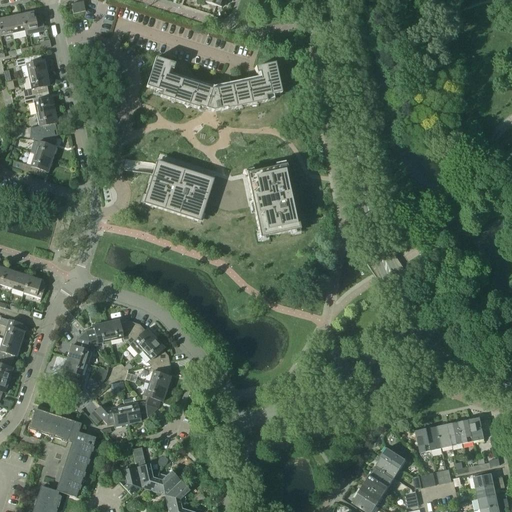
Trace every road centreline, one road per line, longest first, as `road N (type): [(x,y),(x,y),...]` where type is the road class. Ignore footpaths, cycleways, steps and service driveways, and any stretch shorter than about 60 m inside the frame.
road 1 (tertiary): [(398,290),(369,213),(326,0)]
road 2 (residential): [(73,280),(94,212),(50,0)]
road 3 (residential): [(236,426),(209,366),(158,312),(73,280)]
road 4 (residential): [(266,417),(333,411),(423,339)]
road 5 (residential): [(410,323),(336,389),(288,400),(266,417)]
road 6 (residential): [(48,326),(18,413),(0,435)]
